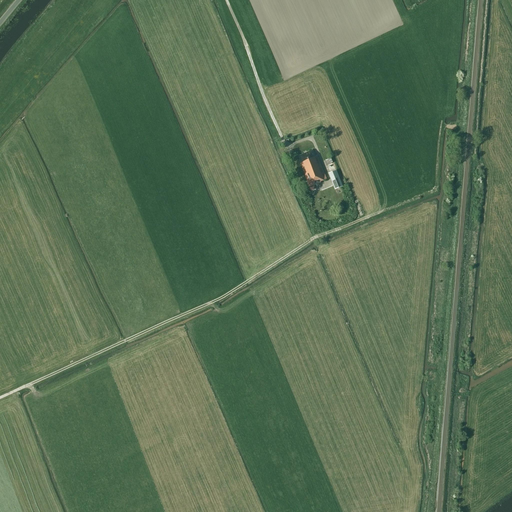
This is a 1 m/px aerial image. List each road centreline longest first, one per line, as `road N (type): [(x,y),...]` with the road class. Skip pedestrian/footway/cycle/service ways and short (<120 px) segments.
road 1 (track): [(27,386),(213,302),(315,238),(434,190),(441,121)]
road 2 (track): [(280,141),(225,0)]
